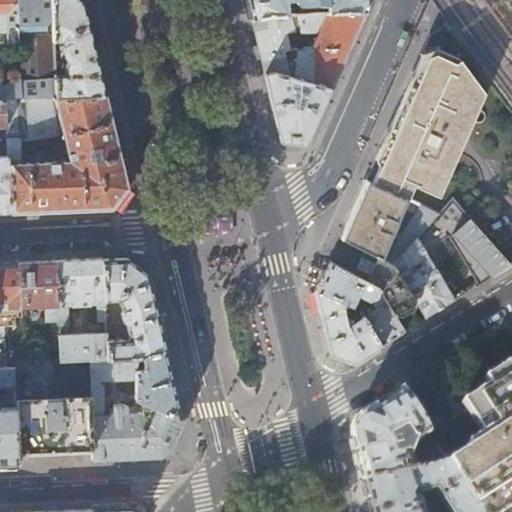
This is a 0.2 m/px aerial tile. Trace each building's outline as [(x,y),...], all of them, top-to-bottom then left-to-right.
[(0,0),(0,41),(8,41),(8,43),(12,48),(20,48),(17,0),(0,0)] [(17,0),(20,48),(21,77),(23,99),(57,97),(56,75),(54,41),(52,0),(17,0)] [(52,0),(54,41),(64,40),(64,42),(65,44),(64,48),(65,57),(66,58),(67,59),(68,59),(68,62),(68,63),(66,64),(67,75),(56,75),(57,97),(98,95),(105,93),(96,53),(94,45),(83,1),(81,0),(52,0)] [(326,0),(327,12),(365,10),(369,0),(247,0),(248,3),(251,18),(269,14),(287,13),(287,4),(291,3),(290,0),(294,0),(296,2),(300,4),(314,3),(317,1),(317,0),(326,0)] [(356,29),(365,10),(327,12),(298,12),(299,30),(299,31),(318,31),(311,45),(305,45),(298,48),(297,48),(292,77),(330,87),(340,66),(344,57),(356,29)] [(298,12),(287,13),(269,14),(251,18),(264,73),(273,72),(292,77),(297,48),(298,48),(298,43),(289,45),(286,32),(299,30),(298,12)] [(427,44),(366,180),(408,198),(414,184),(439,194),(483,91),(461,59),(427,44)] [(273,72),(264,73),(271,100),(280,139),(281,140),(305,143),(330,87),(292,77),(273,72)] [(0,99),(6,99),(23,99),(21,77),(12,78),(12,80),(9,84),(7,85),(5,86),(4,86),(1,85),(0,84),(0,99)] [(57,97),(23,99),(6,99),(8,136),(8,145),(9,164),(11,212),(25,211),(64,209),(112,207),(127,187),(117,142),(105,93),(98,95),(57,97)] [(8,136),(6,99),(0,99),(0,125),(1,126),(2,136),(8,136)] [(0,212),(5,212),(11,212),(9,164),(8,145),(0,145),(0,212)] [(408,198),(366,180),(352,211),(341,236),(363,248),(394,265),(440,212),(408,198)] [(416,300),(426,317),(454,299),(449,291),(453,287),(448,278),(443,281),(421,247),(443,231),(458,237),(491,276),(510,264),(453,198),(440,212),(394,265),(416,300)] [(416,300),(394,265),(363,248),(353,273),(365,279),(364,280),(377,286),(394,314),(416,300)] [(103,257),(105,298),(118,298),(124,310),(122,312),(122,313),(122,315),(122,317),(123,320),(125,321),(126,322),(130,338),(107,339),(108,357),(142,355),(166,349),(156,308),(147,271),(127,256),(119,257),(103,257)] [(84,258),(56,260),(59,320),(59,326),(68,325),(67,305),(96,303),(97,322),(106,322),(105,298),(103,257),(84,258)] [(23,261),(18,261),(20,307),(45,306),(46,321),(59,320),(56,260),(23,261)] [(0,262),(0,314),(5,315),(5,325),(15,325),(14,314),(21,314),(20,307),(18,261),(13,262),(0,262)] [(324,275),(318,289),(341,298),(357,306),(363,295),(367,297),(371,296),(370,301),(371,304),(361,311),(362,312),(382,345),(404,330),(394,314),(377,286),(364,280),(365,279),(353,273),(330,261),(329,262),(324,275)] [(341,298),(318,289),(316,291),(324,324),(327,334),(331,352),(355,362),(382,345),(362,312),(351,319),(350,316),(345,315),(341,298)] [(0,331),(0,367),(13,367),(23,367),(23,355),(9,356),(9,361),(2,362),(2,354),(3,353),(2,332),(0,331)] [(60,361),(108,357),(107,339),(107,333),(59,335),(60,361)] [(171,369),(166,349),(142,355),(145,368),(136,370),(136,391),(136,396),(183,417),(171,369)] [(511,511),(511,363),(509,365),(506,361),(483,377),(487,383),(461,401),(466,409),(429,433),(431,440),(447,464),(477,511),(511,511)] [(123,392),(136,391),(136,370),(136,362),(90,364),(91,397),(92,447),(92,458),(118,457),(161,455),(169,450),(184,418),(183,417),(136,396),(134,397),(133,405),(127,406),(122,403),(113,403),(113,408),(104,408),(103,396),(107,396),(110,393),(109,379),(119,379),(120,389),(123,392)] [(0,385),(5,385),(6,403),(15,402),(15,398),(13,367),(0,367),(0,385)] [(427,443),(431,440),(428,434),(400,391),(361,414),(351,437),(357,459),(363,484),(415,472),(411,456),(416,442),(424,438),(427,443)] [(91,397),(15,398),(15,402),(15,405),(17,450),(55,448),(92,447),(91,397)] [(0,462),(18,462),(17,450),(15,405),(0,405),(0,462)] [(415,472),(363,484),(369,511),(431,511),(432,511),(426,511),(423,511),(421,505),(410,498),(413,493),(417,496),(438,491),(451,511),(477,511),(447,464),(415,472)]
